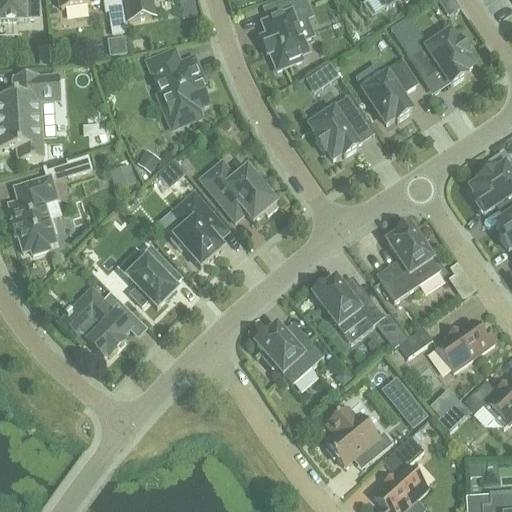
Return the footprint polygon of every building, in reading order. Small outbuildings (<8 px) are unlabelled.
[(0,0),(0,23),(27,23),(27,21),(39,21),(38,0),(0,0)] [(59,0),(61,12),(91,7),(90,3),(103,1),(105,16),(109,15),(112,38),(127,36),(120,0),(59,0)] [(124,0),(129,23),(154,19),(151,0),(124,0)] [(312,20),(303,0),(299,0),(264,12),(269,25),(262,27),(267,39),(261,42),(267,58),(270,57),(277,74),(301,64),(300,60),(308,57),(295,27),(312,20)] [(378,0),(386,12),(403,0),(406,4),(411,0),(378,0)] [(408,23),(391,34),(408,61),(423,84),(435,76),(434,74),(439,71),(451,89),(465,80),(464,77),(472,71),(466,62),(469,60),(460,45),(457,47),(450,37),(428,52),(426,49),(408,23)] [(180,68),(174,55),(147,66),(161,97),(157,98),(172,133),(202,121),(198,112),(209,107),(202,89),(205,88),(194,62),(180,68)] [(386,80),(364,95),(386,129),(395,123),(397,126),(411,116),(399,98),(404,94),(405,96),(417,88),(401,65),(384,77),(386,80)] [(58,80),(39,81),(38,79),(12,81),(12,82),(13,82),(14,100),(0,101),(0,153),(17,152),(17,164),(44,162),(44,161),(43,161),(40,106),(60,105),(60,106),(61,106),(59,79),(58,79),(58,80)] [(332,116),(310,131),(317,141),(314,143),(324,157),(327,155),(333,164),(342,158),(344,161),(358,152),(346,133),(351,130),(352,131),(364,124),(348,101),(330,113),(332,116)] [(510,200),(511,202),(511,168),(510,166),(503,155),(486,167),(491,175),(478,183),(480,186),(471,193),(477,202),(474,204),(483,218),(510,200)] [(91,172),(87,161),(64,168),(68,179),(91,172)] [(235,182),(222,166),(200,184),(235,226),(245,217),(253,226),(265,217),(267,220),(277,212),(275,209),(276,207),(260,187),(263,185),(253,173),(250,176),(247,172),(235,182)] [(183,178),(174,168),(161,180),(170,190),(183,178)] [(57,203),(50,180),(14,191),(19,206),(10,208),(8,208),(13,225),(11,225),(16,241),(18,240),(23,256),(25,256),(24,255),(31,253),(33,258),(49,253),(48,248),(54,246),(55,247),(56,246),(56,244),(55,245),(53,238),(56,237),(51,222),(49,223),(44,207),(57,203)] [(181,255),(184,252),(200,272),(223,252),(213,241),(223,232),(194,198),(173,216),(185,231),(171,244),(181,255)] [(511,218),(495,229),(501,238),(498,240),(508,255),(511,251),(511,218)] [(418,242),(409,229),(396,238),(396,239),(387,246),(403,270),(380,285),(394,307),(440,276),(426,254),(429,252),(421,240),(418,242)] [(147,263),(128,281),(137,291),(130,298),(142,310),(149,303),(157,312),(176,293),(174,290),(182,282),(161,260),(150,249),(142,258),(147,263)] [(372,331),(384,322),(364,297),(353,305),(335,282),(326,289),(326,288),(312,298),(344,339),(366,322),(372,331)] [(122,325),(130,316),(110,297),(102,305),(98,301),(85,314),(79,308),(71,316),(69,315),(65,319),(66,320),(63,324),(78,339),(80,337),(88,345),(88,346),(103,361),(106,358),(109,361),(124,345),(121,342),(131,333),(122,325)] [(447,342),(435,350),(453,377),(494,348),(485,335),(481,337),(472,324),(460,333),(459,332),(446,341),(447,342)] [(292,389),(324,361),(307,342),(296,351),(277,329),(268,337),(267,336),(255,347),(265,359),(263,361),(272,372),(275,369),(292,389)] [(432,345),(423,332),(409,341),(399,349),(408,362),(432,345)] [(486,385),(464,406),(475,418),(486,407),(508,430),(511,426),(511,381),(508,385),(507,385),(496,396),(486,385)] [(429,419),(414,400),(397,413),(412,432),(429,419)] [(356,423),(347,412),(327,427),(336,439),(325,448),(328,451),(326,453),(334,463),(336,461),(343,470),(362,456),(370,466),(392,448),(383,436),(377,441),(360,419),(356,423)] [(424,456),(410,440),(383,466),(394,479),(383,489),(383,490),(373,500),(383,511),(407,511),(428,493),(407,471),(424,456)] [(481,469),(466,470),(467,485),(482,484),(481,469)] [(511,511),(511,495),(489,497),(490,508),(482,509),(481,511),(511,511)]
